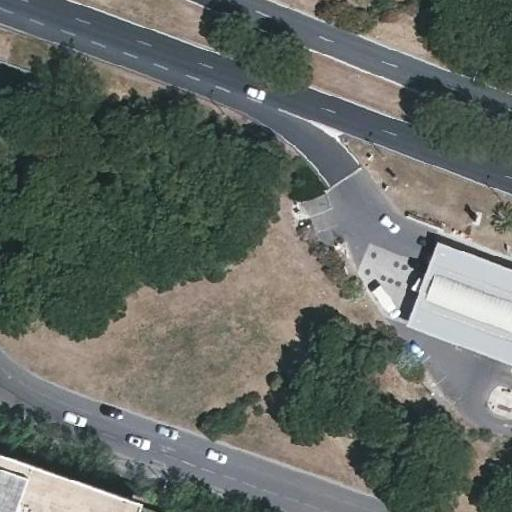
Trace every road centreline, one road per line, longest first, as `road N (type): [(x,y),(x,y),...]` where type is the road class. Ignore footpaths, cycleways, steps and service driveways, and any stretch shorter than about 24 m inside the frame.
road 1 (primary): [(25,0),(511,179)]
road 2 (primary): [(0,373),(56,402),(349,506)]
road 3 (primary): [(511,108),(237,0)]
